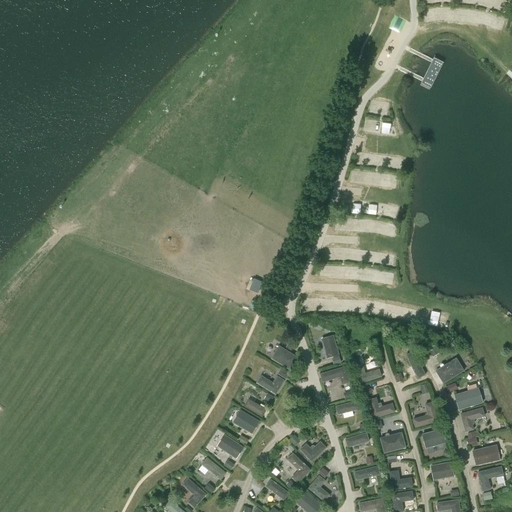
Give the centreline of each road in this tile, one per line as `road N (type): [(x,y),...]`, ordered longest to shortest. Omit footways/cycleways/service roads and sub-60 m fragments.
road 1 (track): [(300,281),(492,320)]
road 2 (track): [(410,31),(465,31),(511,77)]
